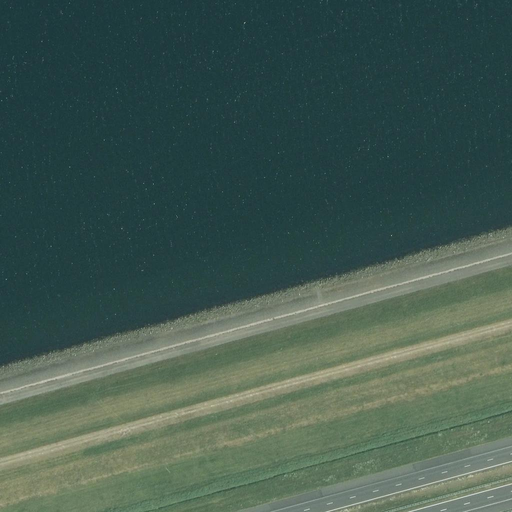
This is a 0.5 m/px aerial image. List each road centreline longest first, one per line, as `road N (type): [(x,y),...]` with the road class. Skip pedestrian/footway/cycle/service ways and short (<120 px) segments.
road 1 (track): [(0,462),(511,322)]
road 2 (motorway): [(511,454),(303,511)]
